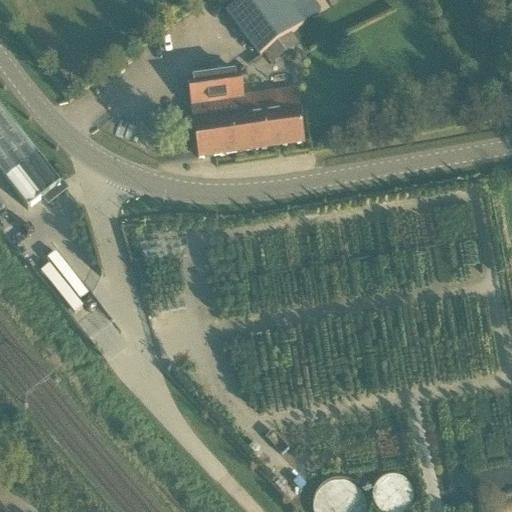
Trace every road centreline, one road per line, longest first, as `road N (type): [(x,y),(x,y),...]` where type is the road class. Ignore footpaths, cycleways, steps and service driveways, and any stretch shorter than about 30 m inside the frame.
road 1 (secondary): [(511,145),(281,187),(188,192),(80,156),(0,63)]
road 2 (track): [(109,171),(103,233),(157,411),(255,511)]
